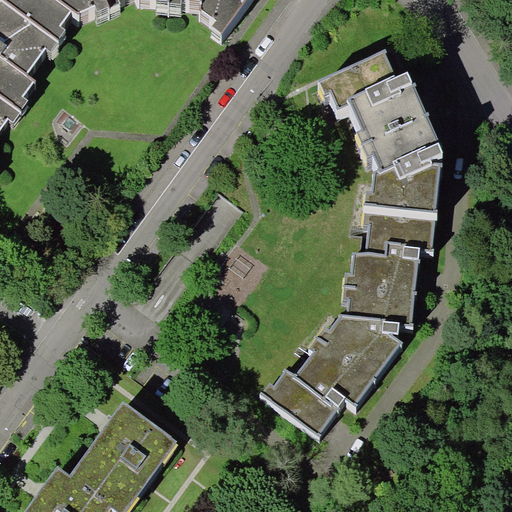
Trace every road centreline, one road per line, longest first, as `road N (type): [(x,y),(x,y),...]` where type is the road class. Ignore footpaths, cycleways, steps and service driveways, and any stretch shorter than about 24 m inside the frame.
road 1 (residential): [(308,0),(0,424)]
road 2 (residential): [(511,125),(432,0)]
